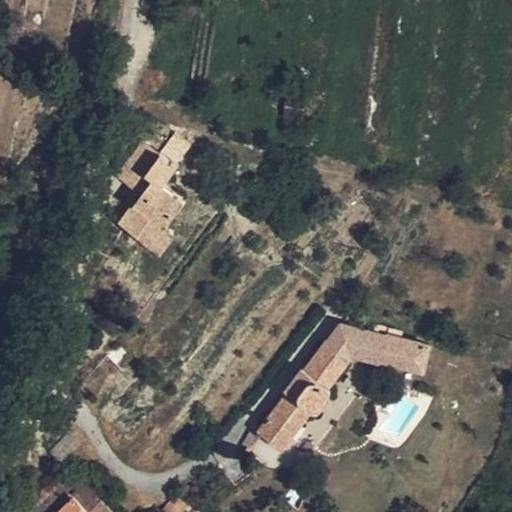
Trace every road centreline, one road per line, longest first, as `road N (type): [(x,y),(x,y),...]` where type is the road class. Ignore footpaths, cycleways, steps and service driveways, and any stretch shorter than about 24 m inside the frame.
road 1 (residential): [(134,0),(54,373),(0,492)]
road 2 (unknown): [(43,397),(141,481),(167,477),(227,445)]
